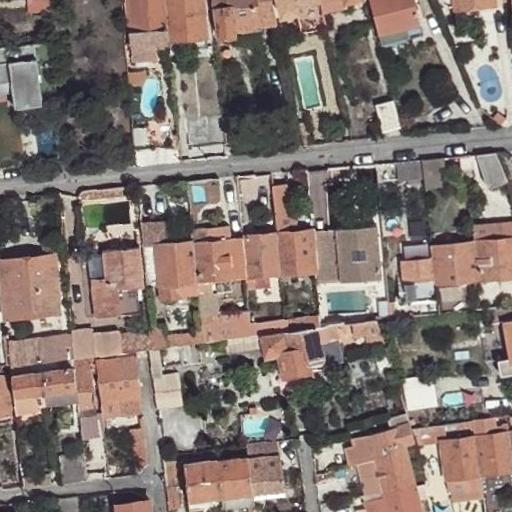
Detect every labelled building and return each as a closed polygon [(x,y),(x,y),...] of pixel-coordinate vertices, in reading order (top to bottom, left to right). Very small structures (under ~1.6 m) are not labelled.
[(167,30),(164,0),(127,0),(129,33),(167,30)] [(206,38),(202,0),(164,0),(167,30),(184,29),(185,40),(206,38)] [(274,17),(270,0),(213,0),(217,38),(234,36),(234,31),(258,29),(257,20),(274,17)] [(295,6),(317,0),(276,0),(280,16),(297,13),(295,6)] [(327,28),(323,13),(319,0),(317,0),(295,6),(297,13),(302,33),(327,28)] [(319,0),(323,13),(347,8),(345,2),(344,0),(319,0)] [(369,0),(378,35),(420,25),(412,0),(369,0)] [(378,35),(381,45),(422,35),(420,25),(378,35)] [(184,29),(167,30),(167,41),(185,40),(184,29)] [(167,41),(167,30),(129,33),(130,44),(167,41)] [(43,100),(36,45),(0,48),(0,85),(13,84),(15,94),(16,104),(43,100)] [(0,96),(15,94),(13,84),(0,85),(0,96)] [(392,102),(376,106),(382,131),(399,127),(392,102)] [(192,145),(223,143),(220,116),(220,113),(189,116),(192,145)] [(220,116),(223,143),(250,140),(248,113),(220,116)] [(169,119),(132,122),(134,150),(172,146),(169,119)] [(0,165),(30,163),(28,135),(0,137),(0,165)] [(506,182),(494,153),(476,154),(487,189),(506,182)] [(440,158),(422,160),(424,177),(425,185),(442,183),(440,158)] [(422,160),(396,162),(398,179),(424,177),(422,160)] [(299,272),(314,271),(311,230),(296,231),(294,209),(287,209),(285,184),(272,186),(275,222),(276,234),(280,274),(299,272)] [(126,188),(81,192),(81,201),(127,198),(126,188)] [(275,222),(240,226),(242,237),(276,234),(275,222)] [(379,276),(374,223),(336,227),(341,280),(379,276)] [(192,242),(191,231),(162,233),(160,224),(146,225),(148,246),(155,245),(192,242)] [(511,225),(472,229),(473,241),(511,238),(511,225)] [(229,227),(207,229),(208,240),(230,238),(229,227)] [(341,280),(336,227),(311,230),(314,271),(315,277),(316,282),(341,280)] [(207,229),(191,231),(192,242),(208,240),(207,229)] [(276,234),(242,237),(245,277),(253,277),(268,275),(280,274),(276,234)] [(245,277),(242,237),(230,238),(234,278),(245,277)] [(208,240),(192,242),(196,282),(212,280),(234,278),(230,238),(208,240)] [(511,238),(473,241),(476,282),(511,278),(511,238)] [(473,241),(432,246),(433,258),(436,285),(476,282),(473,241)] [(196,282),(192,242),(155,245),(158,288),(159,294),(197,291),(196,282)] [(148,246),(142,246),(146,289),(158,288),(155,245),(148,246)] [(121,296),(137,294),(143,294),(138,246),(103,250),(106,278),(107,290),(120,289),(121,296)] [(0,268),(5,318),(59,313),(54,255),(0,260),(0,268)] [(436,285),(433,258),(401,261),(405,300),(437,298),(436,285)] [(269,285),(268,275),(253,277),(254,287),(269,285)] [(139,315),(137,294),(121,296),(120,289),(107,290),(106,278),(90,279),(94,320),(139,315)] [(212,280),(196,282),(197,291),(213,289),(212,280)] [(511,293),(500,294),(502,307),(511,305),(511,293)] [(502,307),(492,307),(493,318),(503,317),(502,307)] [(249,325),(248,312),(229,314),(230,327),(231,338),(250,336),(249,325)] [(318,316),(284,320),(285,331),(315,328),(319,327),(318,316)] [(424,329),(423,319),(406,321),(406,331),(424,329)] [(284,320),(249,325),(250,336),(260,335),(285,331),(284,320)] [(380,334),(375,320),(344,324),(345,333),(345,338),(367,335),(368,338),(380,334)] [(497,360),(511,358),(504,320),(490,323),(497,360)] [(345,333),(344,324),(335,325),(336,334),(345,333)] [(92,327),(72,328),(73,331),(74,346),(75,358),(95,355),(92,327)] [(230,327),(201,331),(202,342),(223,339),(231,338),(230,327)] [(315,328),(285,331),(260,335),(262,347),(262,349),(263,356),(278,353),(282,375),(309,371),(308,364),(323,360),(315,328)] [(74,346),(73,331),(9,339),(10,354),(74,346)] [(151,337),(150,331),(117,335),(120,353),(135,351),(135,352),(150,350),(150,349),(152,348),(151,337)] [(201,331),(151,337),(152,348),(156,348),(162,347),(181,345),(202,342),(201,331)] [(260,335),(250,336),(231,338),(223,339),(225,351),(262,347),(260,335)] [(75,358),(74,346),(10,354),(11,366),(75,358)] [(141,397),(136,357),(98,361),(102,402),(116,400),(141,397)] [(501,375),(511,372),(511,366),(511,358),(497,360),(501,375)] [(83,437),(106,434),(103,413),(97,414),(91,366),(75,369),(78,401),(79,409),(83,437)] [(75,369),(12,376),(15,397),(17,413),(38,411),(37,394),(60,391),(61,403),(70,402),(71,410),(79,409),(78,401),(75,369)] [(153,376),(157,408),(182,406),(178,374),(153,376)] [(434,374),(407,379),(413,410),(438,406),(436,397),(438,397),(434,374)] [(0,412),(11,411),(7,376),(0,377),(0,412)] [(142,413),(141,397),(116,400),(118,415),(142,413)] [(392,428),(409,423),(405,414),(389,418),(392,428)] [(145,437),(143,416),(128,418),(130,439),(145,437)] [(481,474),(511,470),(511,450),(509,432),(498,433),(495,418),(472,421),(473,428),(474,436),(476,436),(481,474)] [(473,428),(472,421),(459,423),(459,430),(473,428)] [(413,440),(410,429),(409,423),(392,428),(369,434),(371,443),(376,464),(408,459),(404,443),(413,440)] [(447,479),(481,474),(476,436),(474,436),(441,441),(447,479)] [(248,459),(252,494),(253,505),(254,506),(285,503),(278,440),(246,444),(247,457),(248,459)] [(359,446),(364,465),(376,464),(371,443),(359,446)] [(63,484),(87,481),(87,473),(84,453),(60,456),(63,484)] [(224,497),(252,494),(248,459),(247,457),(221,460),(214,461),(219,497),(224,497)] [(376,464),(383,492),(415,487),(408,459),(376,464)] [(163,462),(169,508),(180,507),(178,495),(177,495),(175,475),(176,475),(174,460),(163,462)] [(187,500),(219,497),(214,461),(209,461),(183,464),(187,500)] [(364,465),(371,494),(383,492),(376,464),(364,465)] [(315,474),(316,484),(328,482),(326,472),(315,474)] [(448,491),(483,486),(481,474),(447,479),(448,491)] [(25,478),(26,488),(52,485),(51,475),(25,478)] [(421,511),(415,487),(383,492),(388,511),(421,511)] [(388,511),(383,492),(371,494),(375,511),(388,511)] [(224,508),(253,505),(252,494),(224,497),(224,508)] [(76,497),(51,499),(52,508),(52,511),(77,509),(76,497)] [(188,511),(224,508),(224,497),(219,497),(187,500),(188,511)] [(51,499),(41,500),(42,509),(52,508),(51,499)] [(151,511),(150,499),(115,504),(115,511),(151,511)]
